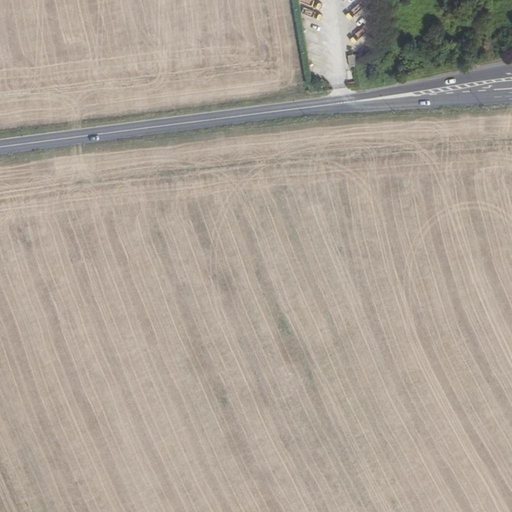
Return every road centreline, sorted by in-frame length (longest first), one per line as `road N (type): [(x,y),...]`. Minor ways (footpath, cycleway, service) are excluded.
road 1 (secondary): [(0,147),(308,107)]
road 2 (secondary): [(511,70),(308,107)]
road 3 (secondary): [(308,107),(511,95)]
